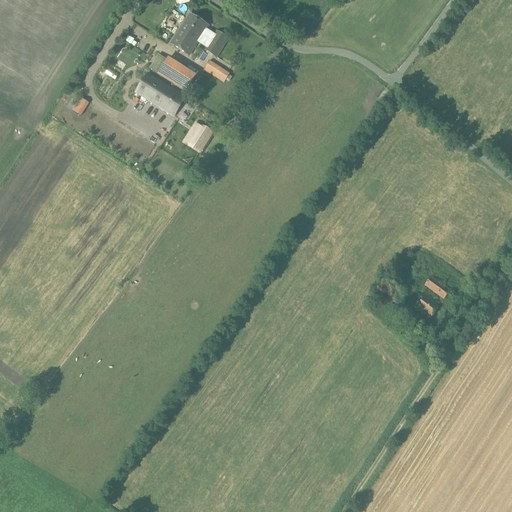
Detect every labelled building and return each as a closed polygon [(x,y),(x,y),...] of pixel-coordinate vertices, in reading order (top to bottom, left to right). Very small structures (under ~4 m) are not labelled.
[(189,57),(200,40),(208,45),(204,50),(217,58),(228,39),(208,27),(190,15),(170,45),(189,57)] [(158,55),(150,69),(150,70),(158,74),(167,61),(158,55)] [(210,61),(203,70),(224,83),(230,74),(210,61)] [(186,69),(175,87),(186,93),(197,76),(186,69)] [(147,74),(136,92),(174,116),(185,98),(147,74)] [(80,98),(72,111),(81,117),(89,104),(80,98)] [(201,127),(188,147),(200,154),(213,134),(201,127)] [(425,269),(413,260),(406,269),(419,278),(425,269)] [(450,291),(431,277),(424,286),(443,301),(450,291)] [(424,293),(413,307),(429,319),(440,305),(424,293)] [(385,312),(390,318),(396,313),(391,307),(385,312)] [(400,338),(413,346),(419,337),(406,330),(400,338)]
